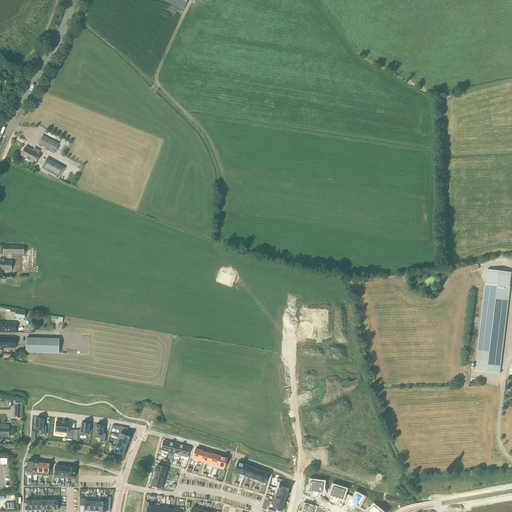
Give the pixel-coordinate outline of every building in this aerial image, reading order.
[(57,137),(84,150),(87,145),(79,141),(71,136),(74,130),(60,123),(56,130),(49,126),(48,127),(47,126),(44,131),(51,135),(50,137),(56,140),(57,137)] [(43,135),(38,144),(49,149),(48,151),(54,153),(54,152),(59,143),(43,135)] [(35,163),(40,155),(26,147),(21,156),(35,163)] [(55,174),(61,177),(65,170),(59,166),(58,166),(58,165),(46,159),(42,167),(55,174)] [(24,246),(3,245),(3,253),(24,254),(24,246)] [(30,272),(29,250),(25,250),(25,255),(20,255),(20,272),(30,272)] [(0,278),(2,278),(2,270),(11,270),(12,260),(4,260),(4,259),(0,258),(0,260),(0,278)] [(500,373),(510,287),(511,273),(487,270),(486,284),(475,370),(500,373)] [(25,319),(26,312),(16,310),(15,317),(25,319)] [(0,331),(16,332),(16,322),(0,321),(0,331)] [(15,348),(16,337),(0,336),(0,349),(3,350),(3,348),(15,348)] [(56,355),(57,339),(24,338),(23,354),(56,355)] [(14,403),(14,418),(22,418),(23,403),(14,403)] [(36,418),(35,430),(42,431),(42,434),(46,435),(46,426),(43,426),(44,419),(36,418)] [(56,421),(55,431),(67,433),(66,439),(73,440),(74,430),(68,430),(69,423),(56,421)] [(74,430),(73,440),(77,440),(78,436),(81,436),(81,435),(88,436),(90,424),(82,423),(81,430),(78,429),(77,430),(74,430)] [(0,426),(0,436),(9,437),(9,427),(9,425),(0,424),(0,427),(0,426)] [(96,425),(94,437),(101,438),(101,441),(105,442),(106,433),(103,433),(104,426),(96,425)] [(112,425),(112,428),(117,430),(119,431),(117,436),(118,436),(119,436),(129,440),(131,434),(125,432),(126,428),(112,425)] [(118,436),(116,441),(118,442),(127,445),(129,440),(119,436),(118,436)] [(162,447),(161,453),(168,455),(168,452),(171,443),(164,441),(163,444),(162,444),(161,447),(162,447)] [(116,447),(125,450),(127,445),(118,442),(116,447)] [(171,443),(168,452),(174,454),(177,444),(171,443)] [(174,454),(173,456),(174,456),(180,458),(181,455),(180,455),(183,446),(177,444),(174,454)] [(110,451),(109,454),(115,457),(116,454),(123,456),(125,450),(116,447),(113,446),(111,452),(110,451)] [(183,446),(180,455),(181,455),(187,457),(188,454),(189,454),(190,451),(189,451),(190,447),(183,446)] [(196,449),(192,461),(198,463),(199,460),(201,451),(196,449)] [(208,463),(207,466),(208,466),(212,467),(216,455),(211,454),(208,463)] [(216,455),(212,467),(217,469),(221,457),(216,455)] [(221,457),(217,469),(223,471),(227,459),(221,457)] [(234,472),(233,474),(239,476),(240,474),(243,465),(237,462),(234,472)] [(157,465),(155,471),(156,472),(156,471),(165,474),(167,468),(157,465)] [(240,474),(239,476),(244,478),(245,476),(248,466),(243,465),(240,474)] [(248,466),(245,476),(249,477),(253,468),(248,466)] [(253,468),(249,477),(254,479),(258,470),(253,468)] [(254,479),(253,481),(258,483),(259,483),(259,481),(262,471),(262,472),(258,470),(254,479)] [(262,471),(259,481),(265,483),(268,474),(262,471)] [(278,482),(276,488),(288,491),(289,485),(282,483),(283,480),(277,479),(276,482),(278,482)] [(153,480),(151,486),(161,489),(162,489),(164,483),(162,483),(153,480)] [(309,487),(308,491),(309,491),(312,491),(313,491),(312,496),(315,496),(317,482),(311,481),(310,487),(309,487)] [(317,482),(315,496),(318,496),(319,492),(323,493),(324,489),(322,489),(323,483),(317,482)] [(330,492),(329,495),(330,496),(333,497),(332,501),(335,502),(339,488),(333,486),(331,492),(330,492)] [(274,493),(275,494),(276,493),(279,494),(286,496),(286,497),(286,496),(288,491),(276,488),(274,493)] [(339,488),(335,502),(338,502),(339,498),(342,499),(343,500),(344,496),(343,496),(345,490),(339,488)] [(349,498),(347,504),(350,506),(353,507),(354,504),(357,506),(358,507),(363,498),(356,494),(353,500),(349,498)] [(100,501),(100,511),(103,511),(105,511),(106,511),(106,505),(110,505),(111,497),(106,497),(106,500),(100,499),(100,501)] [(80,505),(80,506),(84,506),(84,511),(90,511),(90,499),(84,498),(80,498),(80,505)] [(145,502),(144,509),(147,509),(146,511),(153,511),(154,507),(154,506),(148,505),(149,503),(145,502)] [(274,502),(272,508),(282,511),(284,505),(283,505),(277,503),(274,502)]
